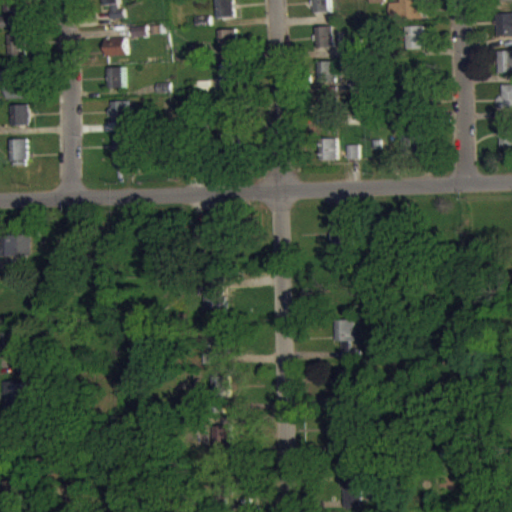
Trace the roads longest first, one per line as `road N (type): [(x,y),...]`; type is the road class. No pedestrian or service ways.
road 1 (residential): [(0,199),(511,180)]
road 2 (residential): [(276,0),(288,511)]
road 3 (residential): [(63,0),(69,197)]
road 4 (residential): [(460,0),(466,182)]
